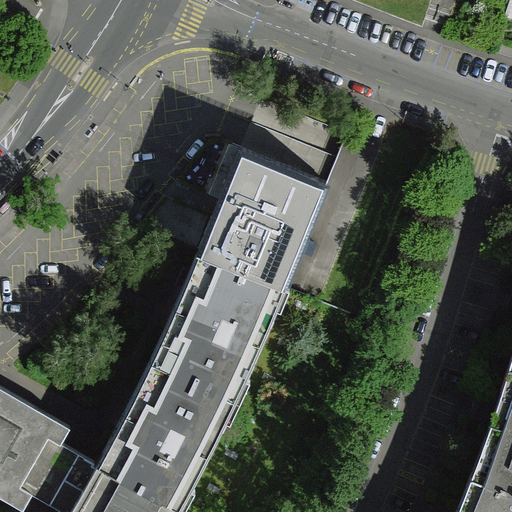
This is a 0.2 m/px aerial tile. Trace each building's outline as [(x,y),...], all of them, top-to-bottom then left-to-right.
[(347,133),(329,179),(286,286),(318,300),(381,147),(363,140),(347,133)] [(241,145),(199,251),(286,286),(329,179),(241,145)] [(199,251),(152,357),(237,398),(286,286),(199,251)] [(152,357),(98,462),(182,508),(237,398),(152,357)] [(511,364),(473,473),(511,487),(511,364)] [(0,492),(23,506),(33,491),(69,511),(98,462),(62,440),(71,424),(0,383),(0,492)] [(69,511),(179,511),(182,508),(98,462),(69,511)] [(511,511),(511,487),(473,473),(455,511),(511,511)]
